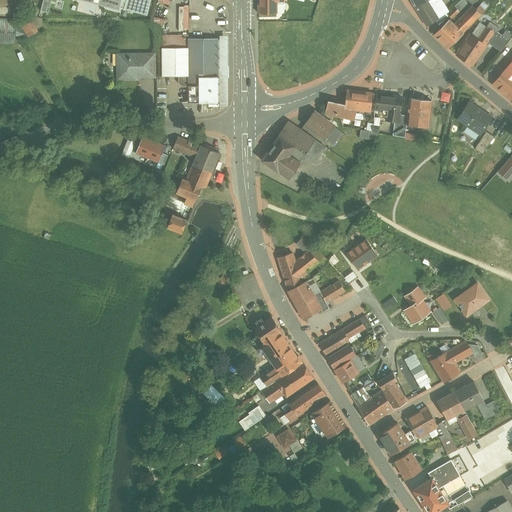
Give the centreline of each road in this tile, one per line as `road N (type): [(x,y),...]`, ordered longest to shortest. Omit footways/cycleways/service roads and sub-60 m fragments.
road 1 (residential): [(244,116),(212,125),(78,123),(0,151)]
road 2 (secondary): [(244,116),(348,77),(365,56),(383,0)]
road 3 (secondary): [(244,116),(249,215),(281,305)]
road 4 (residential): [(511,352),(363,434)]
road 5 (residential): [(511,109),(392,0)]
road 6 (secondary): [(363,434),(281,305)]
